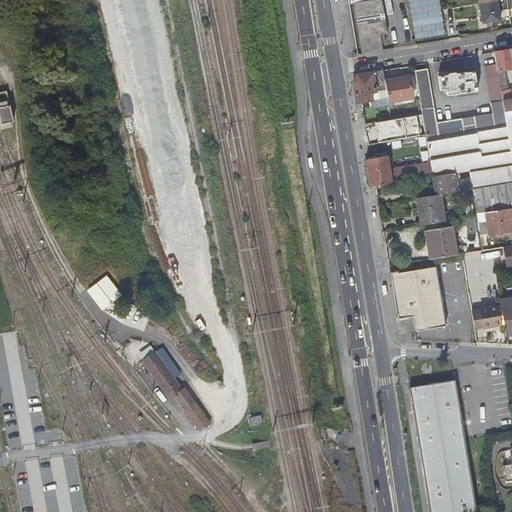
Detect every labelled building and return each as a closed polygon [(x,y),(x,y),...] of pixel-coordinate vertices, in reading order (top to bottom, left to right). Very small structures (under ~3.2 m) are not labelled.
[(361,52),(365,51),(356,0),(354,0),(352,0),(357,24),(361,52)] [(356,0),(365,51),(386,48),(384,32),(393,31),(387,0),(356,0)] [(501,20),(497,0),(487,0),(479,1),(482,23),(501,20)] [(511,46),(494,50),(496,62),(502,98),(504,110),(511,108),(511,46)] [(502,98),(496,62),(484,64),(490,100),(495,99),(502,98)] [(473,65),(437,71),(440,85),(446,84),(447,91),(477,86),(473,65)] [(422,113),(424,127),(425,132),(426,136),(438,134),(436,120),(427,66),(414,69),(422,113)] [(371,87),(386,85),(385,79),(383,68),(357,72),(353,77),(357,99),(361,98),(373,96),(371,87)] [(385,79),(386,85),(388,101),(414,96),(410,75),(385,79)] [(14,123),(7,93),(0,94),(0,102),(0,104),(0,130),(13,128),(12,124),(14,123)] [(476,127),(506,123),(504,110),(502,98),(495,99),(496,110),(474,114),(476,127)] [(476,127),(474,114),(436,120),(438,134),(476,127)] [(430,161),(432,174),(434,173),(454,170),(468,168),(470,176),(471,186),(508,180),(511,179),(511,159),(510,149),(506,123),(476,127),(438,134),(426,136),(430,161)] [(375,182),(392,180),(408,177),(406,164),(389,165),(387,152),(370,155),(366,155),(371,183),(375,182)] [(432,174),(430,161),(406,164),(408,177),(432,174)] [(437,192),(439,191),(442,191),(471,186),(470,176),(456,178),(454,170),(434,173),(437,192)] [(511,198),(508,180),(471,186),(474,204),(511,198)] [(443,219),(439,191),(437,192),(416,195),(417,203),(426,201),(426,197),(434,196),(436,211),(421,213),(423,222),(443,219)] [(434,196),(426,197),(426,201),(417,203),(418,208),(420,207),(421,213),(436,211),(434,196)] [(479,233),(510,228),(508,217),(511,216),(511,205),(484,210),(486,221),(482,222),(483,227),(478,228),(479,233)] [(432,256),(457,252),(452,224),(427,228),(432,256)] [(391,271),(398,316),(412,314),(415,328),(445,324),(441,298),(436,263),(424,265),(411,268),(391,271)] [(511,296),(499,298),(500,304),(503,322),(504,329),(506,329),(507,334),(511,333),(511,296)] [(483,324),(503,322),(500,304),(497,305),(480,307),(483,324)] [(480,307),(471,308),(474,326),(483,324),(480,307)] [(152,351),(140,360),(159,386),(161,385),(196,432),(208,423),(176,380),(173,381),(152,351)] [(475,511),(455,379),(409,386),(413,413),(417,441),(428,511),(475,511)] [(511,448),(511,457),(511,464),(503,465),(506,483),(511,481),(511,448)]
